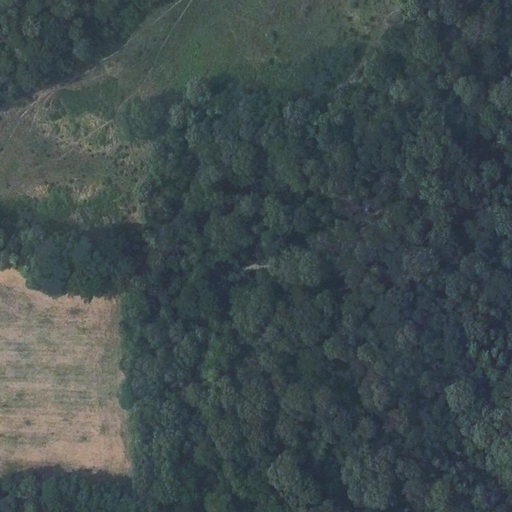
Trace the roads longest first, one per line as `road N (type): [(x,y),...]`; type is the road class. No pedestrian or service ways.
road 1 (track): [(0,229),(81,249),(244,264)]
road 2 (track): [(0,70),(45,53),(115,0)]
